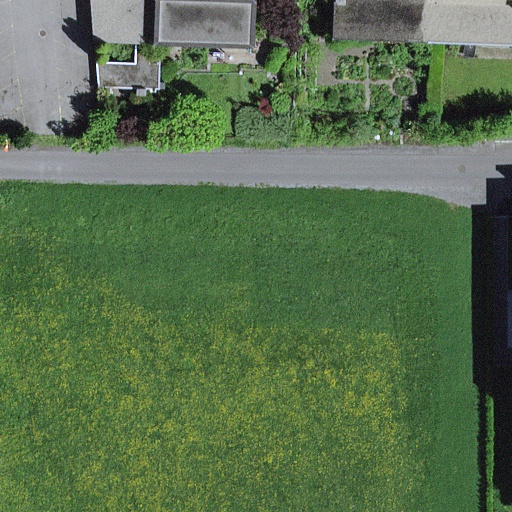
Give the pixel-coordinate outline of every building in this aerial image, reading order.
[(92,0),(96,43),(160,46),(161,0),(92,0)] [(161,0),(160,46),(255,49),(256,0),(161,0)] [(382,25),(381,31),(432,33),(432,0),(338,0),(338,23),(382,25)] [(483,28),(511,29),(511,0),(432,0),(432,33),(483,35),(483,28)] [(337,41),(511,46),(511,29),(483,28),(483,35),(432,33),(381,31),(382,25),(338,23),(337,41)] [(96,43),(100,89),(127,90),(126,97),(147,97),(148,90),(158,91),(160,46),(96,43)]
